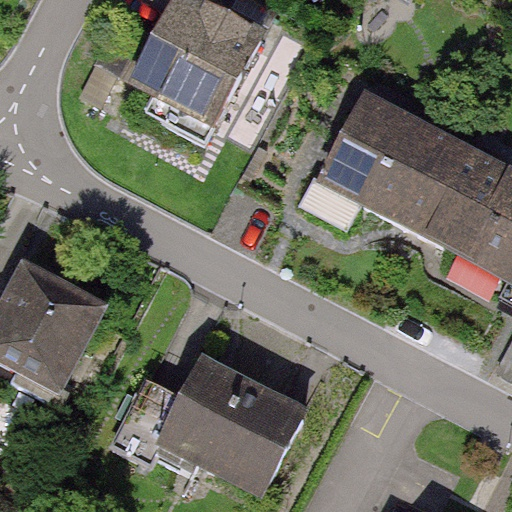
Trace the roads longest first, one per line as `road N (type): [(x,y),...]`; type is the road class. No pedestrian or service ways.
road 1 (residential): [(2,142),(56,186),(511,425)]
road 2 (residential): [(73,0),(2,142)]
